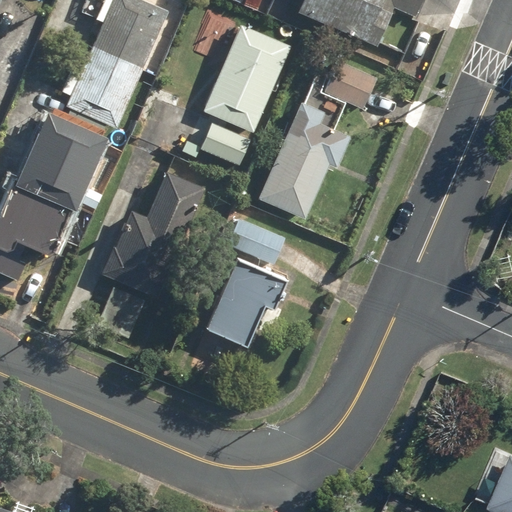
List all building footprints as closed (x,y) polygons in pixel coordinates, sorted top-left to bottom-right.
[(61,91),(67,93),(72,95),(68,105),(120,127),(169,10),(145,0),(105,0),(104,0),(88,0),(84,11),(98,17),(103,19),(83,67),(78,65),(73,63),(61,91)] [(303,0),(299,11),(379,46),(396,7),(417,16),(424,0),(303,0)] [(256,131),(291,44),(240,24),(205,110),(256,131)] [(378,78),(338,60),(324,92),(364,109),(378,78)] [(302,100),(259,197),(307,218),(330,164),(338,168),(352,135),(322,122),(326,111),(302,100)] [(22,262),(30,245),(49,253),(55,251),(72,209),(78,212),(112,135),(49,108),(16,185),(11,183),(0,208),(0,274),(19,283),(27,264),(22,262)] [(212,123),(201,149),(240,165),(251,139),(212,123)] [(103,276),(114,281),(99,320),(133,333),(148,294),(160,298),(204,187),(169,173),(153,214),(147,218),(142,215),(141,214),(140,213),(139,213),(138,212),(137,212),(136,212),(135,212),(134,212),(133,212),(132,213),(131,213),(130,213),(130,214),(129,214),(129,215),(128,215),(128,216),(127,217),(127,218),(127,219),(126,219),(126,220),(127,226),(119,246),(115,245),(103,276)] [(288,237),(230,212),(218,242),(275,266),(288,237)] [(239,258),(224,288),(226,290),(208,327),(246,346),(268,303),(276,308),(289,283),(239,258)] [(511,511),(511,455),(491,506),(506,511),(511,511)]
